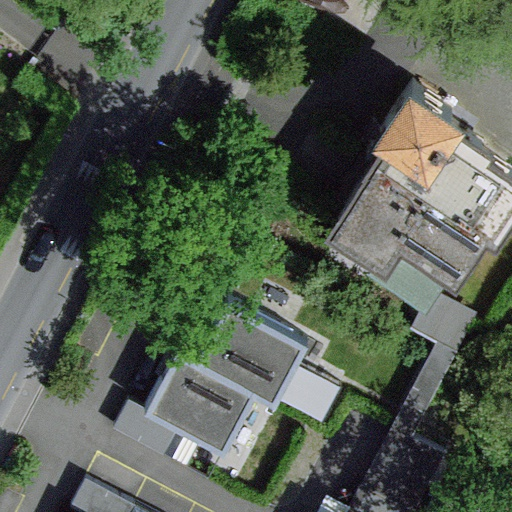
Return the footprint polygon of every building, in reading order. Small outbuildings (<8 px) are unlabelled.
[(429,146),(450,114),(457,105),(415,77),(388,119),(429,146)] [(429,146),(388,119),(337,197),(349,205),(341,216),(383,246),(376,259),(429,296),(433,289),(453,258),(458,260),(489,215),(497,220),(511,196),(511,162),(483,144),(486,137),(450,114),(429,146)] [(440,343),(352,511),(418,511),(447,452),(415,435),(481,313),(433,289),(429,296),(415,330),(440,343)] [(193,359),(259,393),(274,401),(308,336),(227,294),(193,359)] [(182,353),(150,412),(187,430),(227,452),(259,393),(193,359),(182,353)] [(150,412),(130,402),(117,429),(173,457),(187,430),(150,412)] [(87,479),(72,506),(82,511),(131,511),(135,506),(87,479)]
